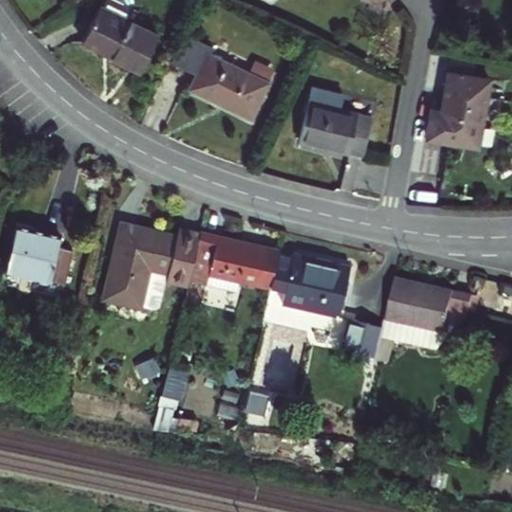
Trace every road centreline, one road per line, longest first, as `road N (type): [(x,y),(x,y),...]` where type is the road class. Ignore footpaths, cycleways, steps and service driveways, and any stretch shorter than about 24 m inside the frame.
road 1 (residential): [(0,31),(56,94),(110,135),(250,194),(384,226)]
road 2 (residential): [(384,226),(427,0)]
